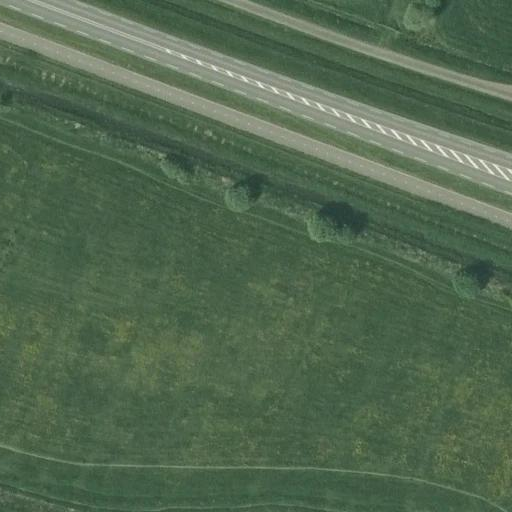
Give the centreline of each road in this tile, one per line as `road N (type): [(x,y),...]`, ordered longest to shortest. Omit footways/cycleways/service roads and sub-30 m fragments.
road 1 (primary): [(24,0),(511,191)]
road 2 (primary): [(511,164),(34,0)]
road 3 (unclassified): [(511,95),(231,0)]
